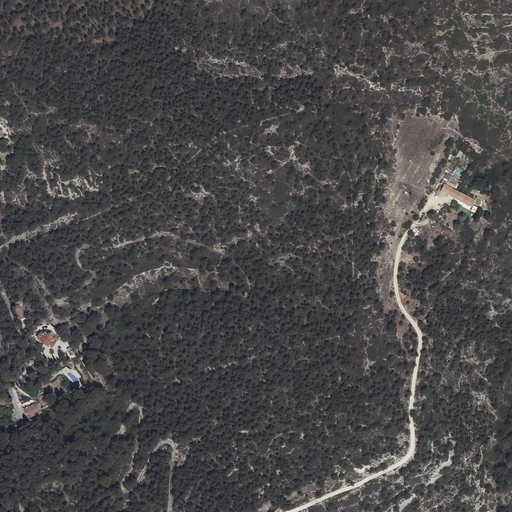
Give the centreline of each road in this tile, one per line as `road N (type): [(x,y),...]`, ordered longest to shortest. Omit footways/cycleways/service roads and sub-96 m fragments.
road 1 (track): [(168,511),(171,437),(162,439),(134,490),(120,490),(142,429),(139,406),(128,409),(97,459),(31,480),(24,511),(16,490),(18,444),(0,449)]
road 2 (track): [(430,198),(403,235),(394,279),(419,343),(408,452),(293,511)]
